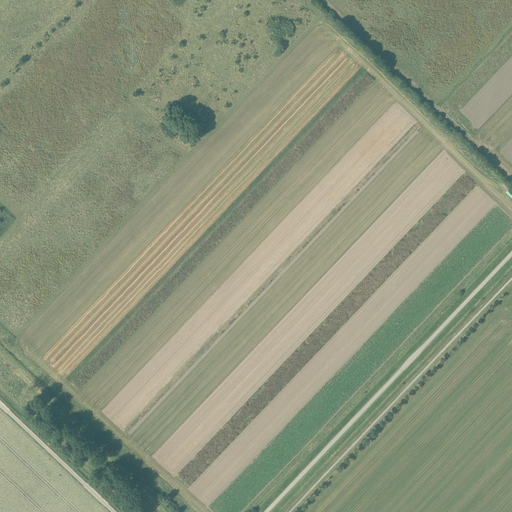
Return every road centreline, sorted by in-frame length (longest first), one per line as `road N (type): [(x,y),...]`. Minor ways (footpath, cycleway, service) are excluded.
road 1 (tertiary): [(266,511),(511,253)]
road 2 (track): [(307,0),(511,195)]
road 3 (track): [(0,351),(166,511)]
